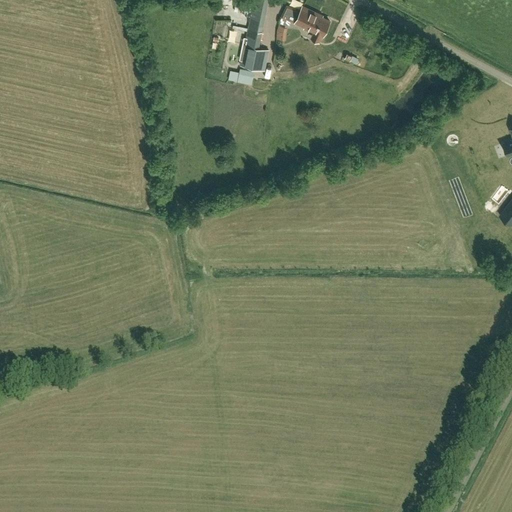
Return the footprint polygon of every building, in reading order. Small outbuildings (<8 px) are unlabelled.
[(254,0),(241,66),(264,71),(269,51),(259,49),(268,0),(254,0)] [(303,8),(296,23),(315,32),(312,38),(319,41),(322,35),(323,36),(330,22),(316,16),(317,14),(303,8)] [(279,25),(277,31),(277,39),(287,40),(287,31),(289,27),(279,25)] [(239,78),(238,81),(252,84),(253,80),(254,74),(240,71),(240,73),(239,78)] [(511,140),(511,141),(503,143),(508,155),(511,153),(511,128),(511,129),(511,133),(511,140)] [(511,222),(511,199),(500,216),(511,224),(511,222)]
